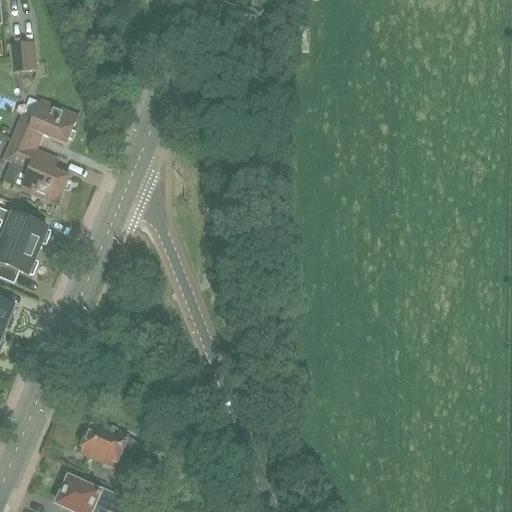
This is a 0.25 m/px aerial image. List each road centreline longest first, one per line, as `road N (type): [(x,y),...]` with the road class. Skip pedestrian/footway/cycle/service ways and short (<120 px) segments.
road 1 (unclassified): [(273,511),(133,169)]
road 2 (secondary): [(0,494),(133,169)]
road 3 (secondary): [(133,169),(205,0)]
